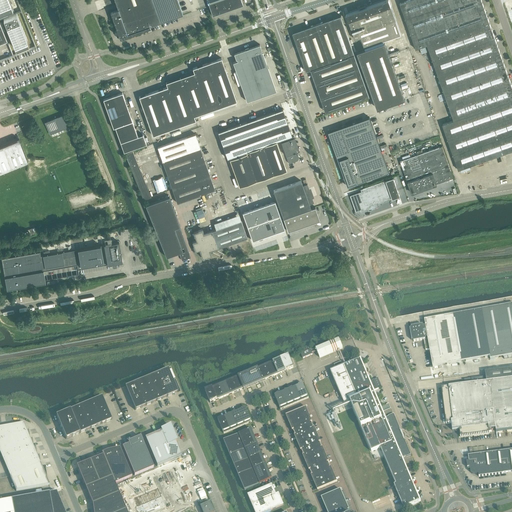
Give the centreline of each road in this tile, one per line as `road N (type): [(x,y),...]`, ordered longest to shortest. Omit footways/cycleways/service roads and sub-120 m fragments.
road 1 (unclassified): [(298,90),(206,124),(231,195),(324,163)]
road 2 (unclassified): [(440,466),(350,237)]
road 3 (unclassified): [(223,511),(185,418),(175,411),(56,457)]
road 4 (unclassified): [(350,237),(131,280)]
road 5 (unknown): [(399,0),(471,196)]
road 6 (unclassified): [(100,77),(273,18)]
road 7 (unclassified): [(350,237),(441,203),(511,189)]
road 8 (unclassified): [(0,311),(131,280)]
road 9 (unclassified): [(317,511),(267,390)]
road 10 (unclassified): [(294,511),(246,398)]
